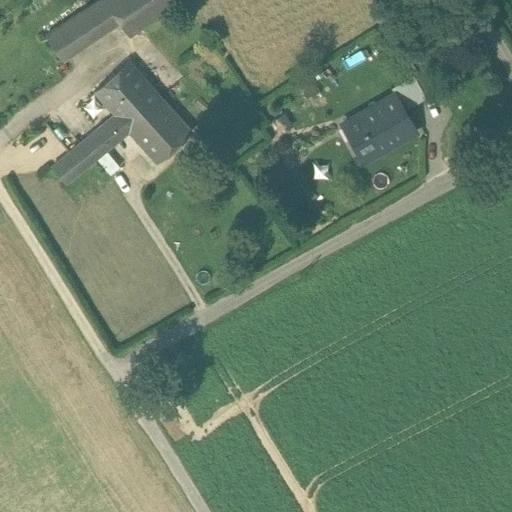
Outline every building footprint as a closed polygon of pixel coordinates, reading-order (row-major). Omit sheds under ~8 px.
[(94,0),(44,34),(61,59),(119,20),(128,35),(141,27),(180,0),(94,0)] [(113,114),(50,167),(65,183),(122,136),(121,134),(126,129),(125,127),(159,96),(142,76),(127,60),(92,91),(113,114)] [(423,69),(413,75),(425,97),(436,90),(423,69)] [(298,82),(313,106),(327,98),(312,73),(298,82)] [(425,97),(413,75),(400,82),(413,104),(426,97),(425,97)] [(413,104),(400,82),(390,87),(394,94),(403,110),(413,104)] [(394,94),(341,123),(363,162),(379,153),(379,152),(415,131),(403,110),(394,94)] [(159,96),(125,127),(126,129),(157,163),(191,132),(160,97),(159,96)]
